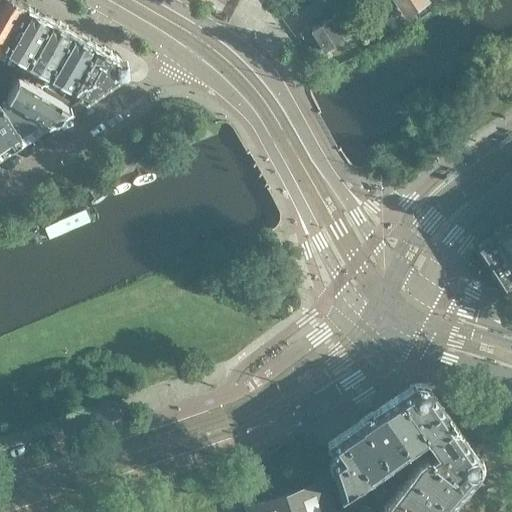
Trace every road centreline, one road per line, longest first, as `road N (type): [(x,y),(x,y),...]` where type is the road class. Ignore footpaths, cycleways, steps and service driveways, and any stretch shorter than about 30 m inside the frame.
road 1 (tertiary): [(35,511),(268,432),(351,382),(394,339)]
road 2 (tertiary): [(355,303),(241,389),(0,471)]
road 3 (residential): [(0,182),(169,69),(197,39)]
road 4 (tertiary): [(302,166),(317,242),(355,303)]
road 5 (tertiary): [(419,291),(459,223),(511,181)]
road 6 (tertiary): [(389,264),(339,194),(302,166)]
road 7 (tertiary): [(197,39),(251,86),(283,131)]
road 8 (tertiary): [(394,339),(511,378)]
